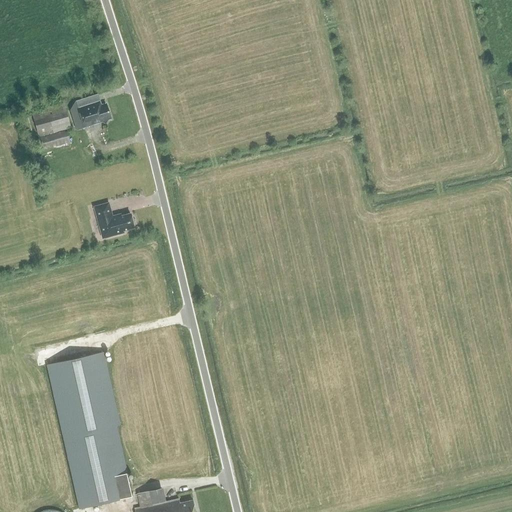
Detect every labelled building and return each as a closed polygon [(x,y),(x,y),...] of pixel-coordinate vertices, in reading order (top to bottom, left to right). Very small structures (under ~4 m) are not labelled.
[(77,108),(83,127),(111,119),(106,104),(100,106),(98,102),(77,108)] [(32,116),(38,138),(71,128),(65,107),(32,116)] [(70,143),(66,130),(38,139),(42,151),(70,143)] [(120,213),(112,215),(109,202),(93,207),(102,239),(124,233),(123,230),(134,227),(130,213),(121,215),(120,213)] [(47,365),(80,508),(131,497),(115,426),(119,425),(102,352),(47,365)] [(136,511),(194,511),(192,500),(180,503),(179,499),(150,506),(147,491),(136,493),(140,509),(135,510),(136,511)]
